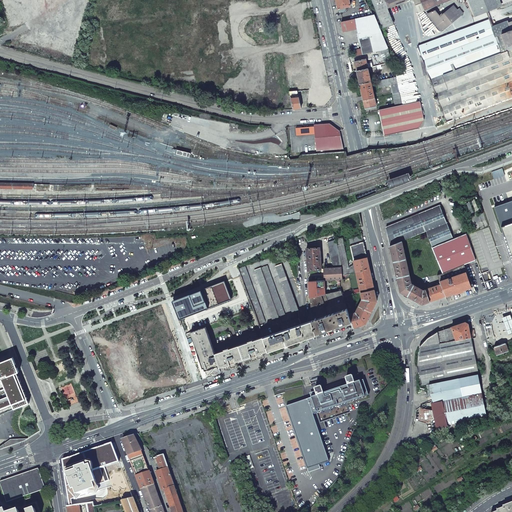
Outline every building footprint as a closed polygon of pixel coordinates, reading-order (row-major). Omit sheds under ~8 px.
[(336,0),(338,9),(339,10),(340,12),(342,12),(343,12),(344,11),(345,11),(346,10),(346,9),(346,8),(346,6),(351,5),(349,0),(336,0)] [(371,0),(383,28),(385,28),(394,24),(388,8),(384,0),(371,0)] [(384,0),(388,8),(409,0),(419,0),(424,10),(450,0),(384,0)] [(469,0),(476,16),(501,5),(499,0),(469,0)] [(427,15),(441,32),(463,14),(459,9),(457,11),(454,6),(441,17),(435,11),(427,15)] [(388,49),(374,15),(365,17),(370,37),(373,36),(375,43),(371,44),(373,52),(380,51),(388,49)] [(357,28),(363,54),(373,52),(371,44),(375,43),(373,36),(370,37),(365,17),(355,19),(357,28)] [(343,22),(341,22),(343,31),(353,29),(357,28),(355,19),(343,22)] [(430,80),(511,49),(511,21),(509,23),(508,21),(492,27),(490,23),(482,23),(417,47),(430,80)] [(385,64),(392,62),(390,55),(388,49),(380,51),(385,64)] [(446,122),(511,97),(511,49),(430,80),(446,122)] [(357,71),(368,68),(366,59),(355,61),(357,71)] [(360,85),(371,82),(368,68),(357,71),(358,74),(360,85)] [(391,85),(393,94),(399,93),(397,84),(396,77),(377,81),(379,88),(391,85)] [(363,100),(374,98),(371,82),(360,85),(362,96),(363,100)] [(395,106),(402,105),(399,93),(393,94),(395,106)] [(365,109),(376,107),(374,98),(363,100),(365,107),(365,109)] [(384,136),(418,128),(424,120),(420,101),(402,105),(395,106),(379,110),(379,113),(383,132),(383,134),(384,136)] [(314,125),(316,151),(344,149),(340,131),(338,129),(330,123),(314,125)] [(491,172),(494,179),(505,175),(502,168),(491,172)] [(391,185),(409,179),(408,175),(390,181),(391,185)] [(511,200),(494,207),(511,257),(511,258),(511,200)] [(426,231),(433,248),(454,239),(440,205),(419,214),(426,231)] [(419,214),(386,227),(387,230),(390,246),(402,242),(426,231),(419,214)] [(464,265),(464,264),(476,260),(466,234),(454,239),(433,248),(443,273),(464,265)] [(350,246),(364,242),(362,235),(349,239),(350,246)] [(342,238),(336,240),(342,267),(342,276),(356,272),(354,264),(349,268),(342,238)] [(333,267),(342,267),(336,240),(328,242),(333,267)] [(354,261),(367,257),(364,242),(350,246),(354,261)] [(400,292),(408,296),(414,285),(411,284),(402,242),(390,246),(392,252),(394,262),(395,270),(397,277),(399,286),(400,292)] [(306,248),(308,270),(322,269),(320,247),(306,248)] [(354,264),(356,272),(370,268),(369,266),(367,257),(354,261),(354,264)] [(299,311),(282,264),(275,266),(292,313),(299,311)] [(261,268),(279,317),(286,315),(267,265),(261,268)] [(449,295),(473,286),(464,265),(443,273),(437,275),(440,281),(441,284),(446,296),(449,295)] [(265,322),(245,266),(239,269),(259,325),(265,322)] [(324,268),(324,281),(339,280),(342,279),(342,276),(342,267),(333,267),(324,268)] [(279,317),(261,268),(254,270),(273,320),(279,317)] [(370,268),(356,272),(361,292),(374,289),(372,279),(370,268)] [(324,281),(309,281),(310,298),(321,295),(325,294),(324,281)] [(224,282),(172,302),(178,319),(230,299),(224,282)] [(430,301),(446,296),(441,284),(426,289),(430,301)] [(422,304),(430,301),(426,289),(423,291),(414,285),(408,296),(422,304)] [(362,299),(359,306),(371,312),(376,303),(377,301),(374,289),(361,292),(362,299)] [(311,307),(312,320),(347,308),(346,304),(343,296),(341,290),(325,294),(321,295),(324,303),(311,307)] [(354,302),(351,294),(346,296),(343,297),(346,304),(354,302)] [(310,298),(311,307),(324,303),(321,295),(310,298)] [(351,314),(349,314),(352,322),(353,325),(354,327),(356,327),(359,326),(366,323),(371,312),(359,306),(356,312),(351,314)] [(347,308),(312,320),(316,334),(329,329),(339,326),(352,322),(349,314),(347,308)] [(511,332),(511,319),(510,314),(502,317),(508,334),(511,332)] [(301,324),(299,318),(280,324),(282,331),(301,324)] [(306,322),(301,324),(282,331),(263,337),(268,350),(284,345),(300,339),(306,337),(311,335),(316,334),(312,320),(306,322)] [(471,338),(468,324),(465,322),(458,325),(452,327),(456,341),(471,338)] [(254,325),(234,332),(236,336),(232,337),(231,334),(230,333),(215,338),(219,352),(258,339),(254,325)] [(200,361),(203,368),(204,367),(206,374),(207,374),(207,375),(208,375),(209,375),(214,369),(216,367),(219,365),(215,354),(206,327),(190,332),(200,361)] [(452,327),(437,332),(440,344),(456,341),(452,327)] [(185,334),(201,380),(206,378),(208,376),(209,375),(208,375),(207,375),(207,374),(206,374),(204,367),(203,368),(190,332),(185,334)] [(456,341),(440,344),(437,332),(427,338),(419,347),(417,355),(417,366),(421,385),(478,373),(471,338),(456,341)] [(220,367),(224,365),(225,369),(231,367),(237,364),(236,362),(252,356),(253,359),(258,357),(264,355),(263,352),(265,351),(268,350),(263,337),(258,339),(219,352),(215,354),(219,365),(220,367)] [(505,343),(494,347),(497,355),(506,351),(506,353),(508,352),(505,343)] [(11,358),(0,362),(0,414),(29,403),(11,358)] [(478,374),(429,384),(426,385),(429,397),(431,397),(432,402),(442,400),(481,392),(478,374)] [(313,397),(313,398),(312,399),(308,400),(287,407),(291,419),(308,470),(329,463),(313,414),(317,413),(365,397),(368,396),(363,381),(360,382),(355,384),(353,378),(352,377),(346,379),(345,380),(347,386),(324,395),(322,388),(321,388),(315,390),(314,391),(315,393),(313,394),(312,394),(313,397)] [(481,392),(442,400),(448,429),(487,421),(484,407),(481,392)] [(438,431),(448,429),(442,400),(432,402),(438,431)] [(432,402),(420,408),(419,421),(437,427),(432,402)] [(496,419),(493,403),(484,407),(487,421),(496,419)] [(135,437),(134,436),(122,440),(128,456),(141,451),(135,437)] [(85,453),(62,460),(69,501),(71,500),(111,486),(105,468),(119,463),(112,443),(106,445),(85,453)] [(136,476),(149,471),(141,451),(128,456),(136,476)] [(161,471),(169,468),(167,464),(164,455),(156,458),(161,471)] [(164,490),(175,486),(169,468),(161,471),(158,472),(164,490)] [(25,473),(0,481),(0,483),(7,503),(46,489),(38,469),(32,471),(34,476),(27,478),(25,473)] [(149,471),(136,476),(141,489),(154,485),(149,471)] [(164,511),(154,485),(141,489),(146,502),(147,502),(149,506),(151,510),(149,511),(164,511)] [(171,511),(183,511),(175,486),(164,490),(171,511)] [(126,511),(138,511),(134,498),(122,501),(126,511)] [(95,511),(93,503),(86,505),(87,511),(95,511)] [(496,511),(511,511),(511,503),(502,507),(503,509),(500,510),(496,511)]
